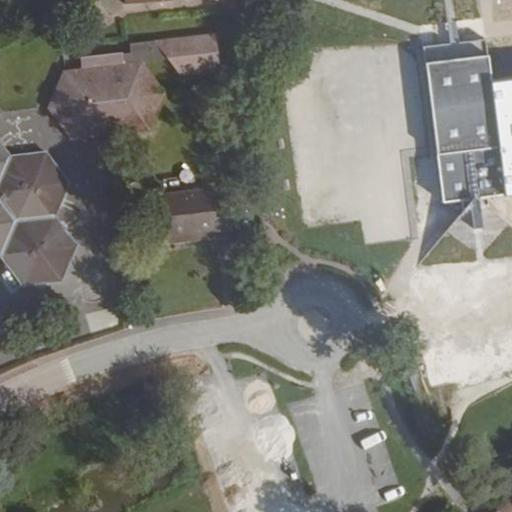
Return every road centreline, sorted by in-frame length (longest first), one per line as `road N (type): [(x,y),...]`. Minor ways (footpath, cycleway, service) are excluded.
road 1 (residential): [(0,400),(105,356),(274,322)]
road 2 (residential): [(274,322),(287,353),(309,361),(331,355),(347,333),(342,304),(319,288),(300,288),(276,311)]
